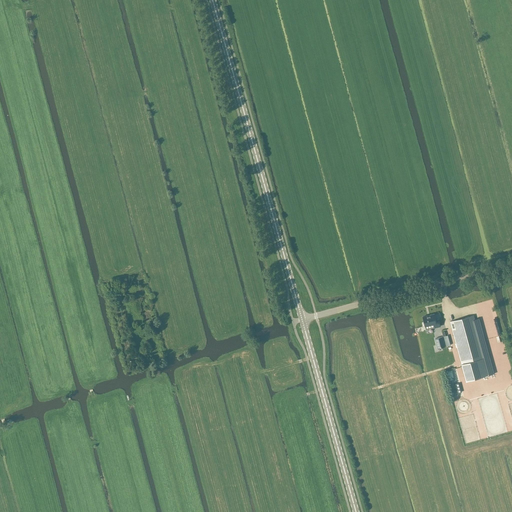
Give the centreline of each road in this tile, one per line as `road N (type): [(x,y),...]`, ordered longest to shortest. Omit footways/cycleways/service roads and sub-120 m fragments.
road 1 (tertiary): [(301,319),(212,0)]
road 2 (unclassified): [(301,319),(511,263)]
road 3 (tertiary): [(355,511),(301,319)]
